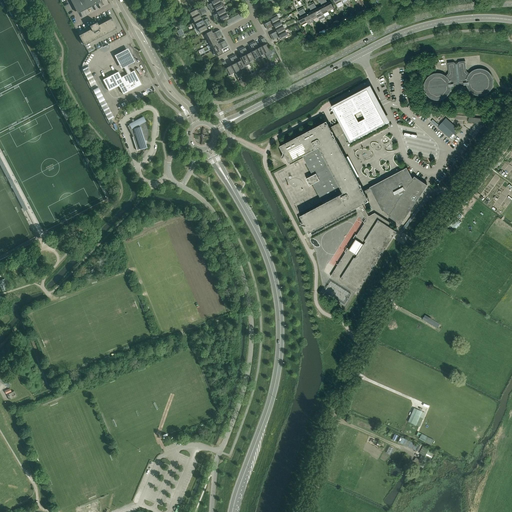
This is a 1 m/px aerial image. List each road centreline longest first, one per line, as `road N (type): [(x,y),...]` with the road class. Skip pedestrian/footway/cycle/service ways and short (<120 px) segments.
road 1 (unclassified): [(299,511),(381,300),(511,115)]
road 2 (unclassified): [(124,511),(139,503),(156,463),(171,450),(195,443),(220,451),(246,375),(250,315),(234,253),(206,204),(169,175)]
road 3 (secondary): [(234,511),(276,385),(282,328),(264,245),(211,146)]
road 4 (secondary): [(205,149),(261,247),(278,328),(266,410),(230,511)]
road 5 (secondary): [(241,115),(403,32),(456,19),(511,20)]
